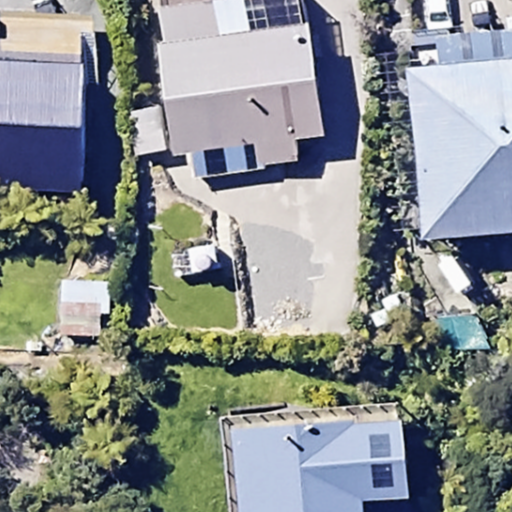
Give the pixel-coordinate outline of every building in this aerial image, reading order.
[(318,130),(306,26),(222,36),(217,0),(150,0),(162,105),(113,111),(117,153),(318,130)] [(85,51),(0,45),(0,184),(76,190),(85,51)] [(511,59),(406,68),(420,240),(511,232),(511,59)] [(107,284),(65,282),(62,327),(104,329),(107,284)] [(1,407),(0,407),(0,465),(31,490),(60,452),(1,407)] [(400,489),(393,409),(229,423),(236,511),(359,511),(358,493),(400,489)]
